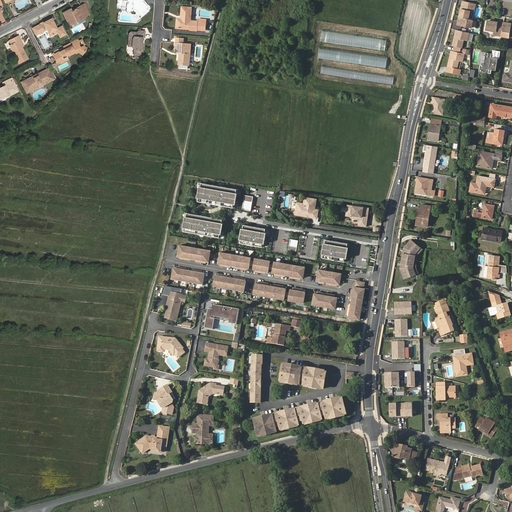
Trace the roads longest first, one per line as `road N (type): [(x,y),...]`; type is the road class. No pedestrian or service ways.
road 1 (tertiary): [(383,275),(447,0)]
road 2 (residential): [(119,484),(367,424)]
road 3 (residential): [(383,275),(354,272),(339,290),(175,261)]
road 4 (residential): [(160,289),(119,484)]
road 5 (residential): [(342,366),(335,390),(267,406),(266,359),(277,353)]
